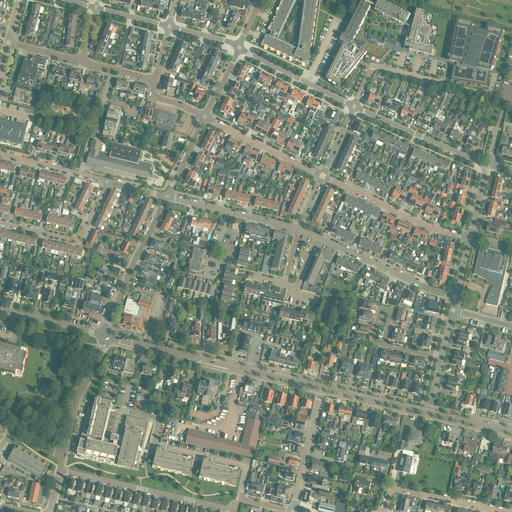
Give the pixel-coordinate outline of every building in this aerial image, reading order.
[(154,0),(154,2),(152,9),(158,11),(160,1),(154,0)] [(164,12),(166,3),(166,2),(161,0),(160,1),(158,11),(160,11),(160,12),(163,13),(164,12)] [(229,0),(233,1),(231,6),(238,9),(239,8),(242,10),(245,5),(238,1),(237,2),(234,1),(234,0),(229,0)] [(264,47),(265,46),(268,47),(267,49),(270,50),(271,49),(274,50),(273,51),(277,53),(277,52),(280,53),(280,54),(283,56),(283,55),(286,56),(286,57),(289,59),(290,58),(293,59),(292,60),(295,62),(296,61),(299,62),(298,63),(302,65),(302,64),(306,65),(306,63),(308,64),(308,60),(310,56),(306,54),(307,52),(307,48),(310,48),(310,47),(309,47),(309,44),(310,44),(311,41),(310,40),(310,37),(311,37),(312,34),(310,34),(311,30),(312,31),(313,27),(311,27),(312,24),(313,24),(314,20),(312,20),(313,17),(314,17),(314,13),(313,13),(314,10),(315,10),(315,6),(314,6),(315,3),(316,3),(316,0),(304,0),(299,47),(302,47),(301,52),(274,39),(276,35),(278,36),(294,0),(282,0),(281,2),(282,3),(281,6),(280,5),(278,9),(279,9),(278,12),(277,12),(275,15),(277,15),(275,18),(274,18),(272,21),(274,22),(272,25),(271,24),(270,27),(271,28),(269,31),(271,32),(269,37),(266,35),(261,46),(264,47)] [(374,10),(404,25),(409,16),(379,0),(378,3),(372,0),(362,0),(361,0),(361,2),(362,3),(345,36),(342,35),(339,41),(342,42),(346,44),(347,41),(351,43),(354,37),(370,7),(374,9),(374,10)] [(193,2),(191,1),(190,4),(189,7),(187,18),(193,19),(194,12),(195,10),(192,9),(192,7),(191,7),(191,5),(192,5),(193,2)] [(200,14),(198,21),(204,22),(206,15),(205,15),(208,2),(203,1),(202,7),(202,9),(200,14)] [(34,6),(32,12),(40,14),(40,13),(42,14),(43,8),(41,8),(34,6)] [(181,17),(187,18),(189,7),(187,6),(186,10),(183,9),(181,17)] [(230,11),(228,16),(237,21),(240,15),(235,13),(236,10),(231,9),(230,11)] [(424,13),(416,11),(408,40),(406,39),(404,47),(406,48),(406,50),(408,51),(409,51),(415,53),(416,53),(422,54),(422,55),(423,55),(424,55),(430,56),(430,57),(431,57),(431,56),(433,49),(428,48),(429,45),(426,44),(430,30),(422,28),(424,21),(425,22),(426,18),(423,17),(424,13)] [(67,16),(70,16),(69,22),(77,23),(78,17),(73,16),(73,14),(68,13),(67,16)] [(229,17),(226,22),(235,26),(237,21),(228,16),(229,17)] [(212,22),(211,24),(216,26),(219,19),(217,18),(214,17),(212,22)] [(429,58),(450,63),(452,67),(453,67),(453,68),(452,76),(451,78),(451,80),(487,87),(489,74),(489,73),(490,72),(490,71),(495,73),(490,71),(490,70),(492,70),(494,66),(495,61),(493,60),(495,56),(496,56),(499,52),(499,47),(497,46),(499,42),(500,43),(503,38),(503,33),(502,32),(502,30),(486,26),(485,32),(471,29),(473,23),(457,19),(457,21),(455,21),(453,26),(453,31),(455,31),(454,35),(452,35),(450,40),(450,45),(452,45),(451,49),(449,49),(447,54),(447,59),(449,59),(449,61),(431,56),(431,57),(430,57),(430,58),(429,58)] [(226,22),(225,25),(227,26),(225,29),(232,32),(235,26),(226,22)] [(112,33),(115,28),(117,28),(118,26),(112,23),(111,26),(107,25),(105,30),(112,33)] [(36,38),(34,37),(36,32),(28,30),(27,34),(25,33),(24,37),(27,38),(28,36),(30,37),(29,40),(35,42),(36,38)] [(116,34),(112,33),(105,30),(103,36),(110,39),(113,40),(116,34)] [(103,36),(100,42),(108,45),(110,46),(111,46),(112,44),(109,42),(110,39),(103,36)] [(354,37),(351,43),(351,44),(365,51),(366,52),(366,53),(369,54),(368,56),(371,57),(372,56),(380,60),(390,48),(402,51),(403,50),(395,48),(396,43),(386,40),(385,45),(378,43),(379,39),(369,36),(368,41),(354,37)] [(69,50),(69,47),(74,48),(75,41),(67,40),(63,40),(62,49),(69,50)] [(332,81),(338,87),(359,61),(358,60),(360,58),(361,59),(366,53),(366,52),(365,51),(351,44),(351,43),(347,41),(346,44),(342,42),(339,48),(341,49),(326,79),(332,82),(332,81)] [(100,42),(98,48),(105,51),(105,50),(107,51),(110,46),(108,45),(100,42)] [(197,55),(201,47),(198,46),(195,53),(192,51),(193,50),(188,48),(186,48),(187,45),(180,42),(178,48),(185,51),(195,54),(197,55)] [(106,55),(104,54),(105,51),(98,48),(96,53),(103,56),(105,57),(106,55)] [(178,48),(176,53),(183,56),(185,51),(178,48)] [(216,51),(213,56),(220,60),(222,54),(216,51)] [(176,53),(174,59),(181,62),(184,63),(186,58),(183,56),(176,53)] [(213,56),(210,62),(217,65),(220,60),(213,56)] [(36,77),(39,66),(46,67),(47,61),(35,58),(33,57),(32,61),(31,60),(31,61),(25,60),(21,78),(19,78),(19,79),(18,78),(17,82),(18,83),(18,84),(19,84),(18,85),(23,86),(23,85),(31,87),(32,82),(35,82),(36,77)] [(174,59),(171,64),(178,67),(179,65),(182,66),(184,63),(181,62),(174,59)] [(135,62),(135,66),(139,66),(139,71),(141,72),(141,70),(146,71),(147,65),(140,64),(135,62)] [(210,62),(208,67),(215,70),(217,65),(210,62)] [(176,73),(178,67),(171,64),(169,70),(176,73)] [(55,76),(57,77),(60,67),(55,66),(52,77),(49,77),(47,83),(50,84),(51,78),(54,79),(55,76)] [(239,72),(247,76),(253,78),(252,76),(251,75),(251,74),(249,73),(250,70),(248,68),(248,69),(241,66),(239,72)] [(66,69),(60,67),(57,77),(64,78),(66,69)] [(208,67),(205,73),(212,76),(215,70),(208,67)] [(64,87),(64,89),(67,90),(68,84),(70,85),(71,80),(75,81),(77,72),(71,70),(69,80),(66,79),(64,87)] [(83,73),(77,72),(75,81),(81,83),(83,73)] [(182,79),(183,80),(187,81),(188,78),(191,73),(188,72),(186,77),(183,76),(182,79)] [(239,72),(236,77),(239,79),(243,80),(245,81),(246,78),(247,76),(239,72)] [(188,78),(187,81),(192,83),(195,84),(196,82),(191,79),(193,74),(191,73),(188,78)] [(205,73),(203,78),(210,81),(212,76),(205,73)] [(257,83),(263,86),(267,78),(261,75),(257,83)] [(88,86),(92,87),(94,77),(89,76),(86,86),(83,85),(82,92),(81,94),(84,94),(85,89),(87,89),(88,86)] [(203,78),(199,76),(198,79),(202,81),(200,84),(207,87),(207,86),(208,87),(210,84),(209,84),(210,81),(203,78)] [(98,97),(100,91),(97,90),(100,79),(94,77),(92,87),(95,88),(94,91),(97,91),(95,96),(98,97)] [(166,78),(164,84),(173,86),(174,80),(166,78)] [(272,81),(267,78),(263,86),(267,88),(265,93),(264,96),(263,98),(266,100),(267,98),(267,96),(268,94),(271,89),(273,86),(271,85),(271,86),(270,85),(272,81)] [(129,83),(123,82),(121,90),(121,93),(126,95),(129,95),(131,88),(128,87),(129,83)] [(234,82),(231,88),(239,91),(239,89),(240,85),(234,82)] [(192,83),(190,90),(193,91),(194,91),(197,92),(195,95),(196,96),(195,99),(196,99),(197,100),(198,101),(199,100),(200,101),(201,98),(202,98),(203,97),(204,97),(204,95),(204,94),(205,92),(198,89),(199,86),(196,85),(195,84),(192,83)] [(274,91),(272,94),(277,97),(282,86),(280,85),(280,84),(278,83),(277,83),(274,90),(274,91)] [(171,93),(173,86),(164,84),(163,91),(171,93)] [(134,88),(131,88),(129,95),(137,98),(140,86),(134,85),(134,88)] [(250,99),(251,96),(252,96),(254,92),(253,92),(256,86),(253,85),(251,90),(249,94),(247,97),(250,99)] [(140,86),(137,98),(138,98),(139,94),(144,96),(146,88),(140,86)] [(276,98),(284,102),(289,93),(286,92),(288,89),(282,86),(277,97),(276,98)] [(229,93),(239,98),(241,95),(242,93),(239,91),(231,88),(229,93)] [(444,91),(438,88),(436,93),(444,97),(446,91),(444,91)] [(16,90),(13,101),(22,103),(23,101),(28,103),(28,104),(37,107),(40,96),(32,94),(32,97),(22,94),(23,92),(16,90)] [(284,103),(283,106),(285,107),(286,103),(287,104),(289,101),(294,103),(294,102),(295,102),(299,94),(293,91),(292,93),(291,94),(289,93),(284,102),(284,103)] [(368,100),(374,103),(377,95),(371,92),(369,96),(370,97),(368,100)] [(382,97),(385,98),(383,104),(387,93),(385,92),(383,96),(377,94),(377,95),(374,103),(379,105),(382,99),(382,97)] [(387,110),(388,109),(390,110),(394,100),(392,99),(392,100),(388,99),(390,95),(387,93),(383,104),(385,105),(384,109),(387,110)] [(297,103),(297,101),(301,103),(304,97),(299,94),(295,102),(297,103)] [(394,100),(390,110),(392,111),(391,111),(391,112),(395,113),(395,112),(396,110),(399,111),(401,106),(405,98),(405,97),(405,96),(402,95),(400,101),(394,99),(394,100)] [(243,107),(244,105),(244,104),(239,102),(238,104),(226,99),(223,105),(230,108),(232,106),(236,108),(237,104),(243,107)] [(306,105),(311,108),(314,102),(309,99),(306,105)] [(316,112),(316,111),(320,105),(319,105),(320,104),(317,102),(317,103),(314,102),(311,108),(310,111),(315,114),(312,119),(314,120),(310,127),(312,128),(317,117),(319,113),(316,112)] [(412,104),(406,117),(412,120),(413,117),(416,119),(418,113),(420,108),(422,104),(419,103),(417,107),(416,110),(413,108),(414,105),(412,104)] [(222,112),(223,112),(227,114),(230,116),(233,109),(230,108),(223,105),(222,104),(221,108),(222,108),(220,111),(221,111),(221,112),(222,112)] [(406,117),(412,104),(410,108),(408,107),(407,110),(404,108),(401,115),(406,117)] [(121,108),(110,105),(109,107),(106,121),(103,133),(102,136),(113,139),(114,136),(117,124),(121,110),(121,108)] [(143,119),(151,121),(154,108),(146,106),(143,119)] [(265,113),(264,112),(267,107),(264,106),(262,110),(261,111),(256,120),(259,122),(257,124),(254,131),(260,134),(265,123),(259,121),(261,118),(262,119),(265,113)] [(254,118),(249,116),(249,115),(244,126),(249,128),(253,122),(252,122),(254,119),(256,120),(261,111),(258,110),(256,115),(254,118)] [(427,114),(423,124),(428,127),(429,124),(432,125),(438,111),(435,110),(431,120),(428,119),(430,116),(427,114)] [(438,111),(432,125),(435,126),(433,129),(439,132),(443,121),(445,118),(440,115),(441,112),(438,110),(438,111)] [(153,121),(156,122),(155,126),(171,130),(175,117),(170,115),(155,111),(153,121)] [(340,115),(334,112),(330,120),(336,123),(340,115)] [(238,123),(244,126),(249,115),(246,113),(244,116),(242,114),(241,116),(238,123)] [(417,122),(423,124),(427,114),(424,113),(423,117),(420,116),(417,122)] [(275,130),(278,126),(280,122),(283,115),(281,114),(280,115),(278,120),(277,120),(273,129),(275,130)] [(451,128),(454,120),(445,117),(445,118),(443,121),(439,132),(444,134),(447,128),(448,126),(451,128)] [(319,118),(317,121),(325,125),(324,126),(327,127),(325,131),(332,133),(334,128),(325,124),(327,122),(323,120),(319,118)] [(0,144),(22,149),(22,148),(22,146),(23,143),(24,141),(29,143),(31,134),(26,133),(26,130),(27,129),(27,127),(27,126),(0,119),(0,144)] [(450,136),(455,139),(460,128),(457,127),(457,128),(454,127),(457,121),(454,119),(454,120),(451,128),(453,129),(453,130),(450,136)] [(480,130),(481,127),(483,128),(484,125),(488,127),(489,125),(483,122),(483,124),(482,124),(483,123),(479,121),(479,122),(479,123),(477,125),(480,127),(479,130),(480,130)] [(364,125),(358,122),(353,132),(360,135),(364,125)] [(270,127),(271,126),(267,124),(267,125),(265,123),(260,134),(266,137),(269,130),(270,127)] [(321,132),(324,133),(323,136),(329,139),(332,133),(325,131),(319,127),(317,130),(321,132)] [(170,149),(173,136),(163,133),(164,129),(158,128),(157,132),(160,133),(160,135),(165,136),(162,147),(170,149)] [(288,139),(289,137),(291,132),(292,130),(289,128),(286,133),(282,131),(276,142),(282,145),(286,138),(288,139)] [(461,134),(461,131),(463,132),(464,130),(460,128),(455,139),(461,141),(464,135),(461,134)] [(280,133),(275,130),(270,139),(276,142),(282,131),(280,133)] [(469,136),(466,144),(471,146),(474,140),(475,137),(476,136),(475,133),(472,131),(469,130),(467,135),(469,136)] [(210,131),(207,137),(214,141),(215,138),(217,139),(219,136),(222,137),(224,135),(216,131),(215,133),(210,131)] [(372,136),(370,134),(367,141),(369,142),(370,141),(376,143),(380,135),(374,132),(372,136)] [(315,136),(316,136),(319,137),(322,138),(320,141),(327,144),(329,139),(323,136),(316,133),(315,136)] [(382,135),(380,135),(376,143),(376,144),(374,147),(374,148),(376,149),(376,148),(378,145),(381,147),(383,144),(386,137),(386,136),(382,134),(382,135)] [(38,151),(41,152),(45,139),(39,137),(39,139),(36,138),(34,145),(37,146),(36,149),(38,149),(38,151)] [(220,146),(221,144),(219,143),(216,142),(214,141),(207,137),(206,140),(205,139),(204,142),(205,142),(204,143),(213,147),(215,144),(219,145),(220,146)] [(351,137),(349,142),(355,145),(358,140),(351,137)] [(385,148),(384,152),(383,154),(385,154),(391,140),(386,137),(383,144),(386,145),(385,148)] [(227,145),(224,150),(227,151),(226,153),(230,155),(230,153),(236,141),(230,138),(227,145)] [(47,139),(45,139),(41,152),(45,153),(46,151),(47,151),(49,144),(50,141),(47,140),(47,139)] [(286,147),(292,150),(296,143),(294,142),(294,141),(291,139),(290,141),(290,140),(286,147)] [(101,152),(103,146),(100,145),(101,142),(93,140),(91,149),(91,153),(90,153),(89,153),(89,154),(87,163),(147,178),(148,178),(147,178),(149,169),(151,169),(153,164),(139,161),(141,152),(113,145),(111,154),(101,152)] [(387,155),(388,153),(390,149),(393,150),(397,142),(391,140),(385,154),(387,155)] [(477,140),(476,141),(474,140),(471,146),(477,149),(478,146),(481,148),(483,142),(477,140)] [(236,141),(230,153),(233,155),(236,150),(239,151),(242,144),(236,141)] [(296,143),(292,150),(298,153),(302,146),(301,146),(302,145),(300,144),(301,142),(297,141),(296,143)] [(320,141),(318,147),(324,150),(327,144),(320,141)] [(349,142),(346,148),(353,151),(355,145),(349,142)] [(403,145),(397,142),(393,150),(393,151),(397,153),(395,156),(398,157),(399,153),(403,145)] [(56,154),(58,154),(58,152),(60,145),(60,144),(55,143),(54,146),(52,154),(56,155),(56,154)] [(212,150),(213,147),(204,143),(202,146),(203,146),(201,149),(208,152),(210,153),(212,150)] [(66,144),(65,146),(65,147),(63,155),(67,156),(67,154),(69,155),(70,152),(72,152),(74,146),(66,144)] [(500,150),(503,150),(502,154),(508,156),(509,149),(510,146),(502,144),(500,150)] [(409,147),(403,145),(399,153),(405,156),(409,147)] [(322,155),(324,150),(318,147),(315,152),(322,155)] [(243,155),(246,157),(243,162),(244,162),(246,163),(252,151),(246,148),(243,155)] [(313,158),(319,161),(322,155),(315,152),(311,150),(306,148),(304,151),(303,153),(307,155),(308,152),(314,155),(313,158)] [(346,148),(344,153),(350,156),(353,151),(346,148)] [(415,149),(411,156),(415,158),(414,161),(416,162),(420,152),(418,151),(418,150),(415,149)] [(258,154),(252,151),(246,163),(249,165),(252,160),(255,161),(258,154)] [(414,165),(416,166),(418,163),(420,160),(423,162),(426,155),(420,152),(416,162),(414,165)] [(344,153),(341,159),(348,162),(350,156),(344,153)] [(197,157),(195,159),(196,160),(203,164),(204,165),(206,161),(207,158),(205,157),(199,154),(197,157)] [(425,166),(424,169),(426,170),(432,157),(426,155),(423,162),(426,163),(425,166)] [(260,163),(266,166),(269,160),(263,157),(260,163)] [(432,157),(426,170),(428,171),(430,168),(433,169),(434,167),(435,167),(437,160),(437,159),(435,158),(434,159),(432,157)] [(345,167),(347,164),(348,162),(341,159),(339,164),(345,167)] [(204,165),(203,164),(196,160),(195,160),(194,163),(193,166),(201,171),(203,167),(204,165)] [(269,160),(266,166),(272,170),(275,163),(276,162),(273,160),(272,161),(269,160)] [(443,163),(437,160),(435,167),(438,168),(437,171),(436,174),(438,175),(439,173),(440,169),(443,163)] [(240,173),(243,166),(237,163),(234,170),(240,173)] [(446,172),(449,165),(443,163),(440,169),(439,173),(446,175),(444,183),(447,184),(450,173),(447,172),(446,172)] [(278,170),(284,173),(287,167),(281,164),(278,170)] [(348,168),(345,167),(339,164),(336,169),(343,172),(344,170),(347,171),(348,168)] [(8,171),(7,174),(6,177),(9,178),(10,172),(14,173),(16,166),(9,165),(8,171)] [(293,170),(287,167),(284,173),(290,177),(293,170)] [(243,171),(241,174),(245,177),(246,176),(249,178),(253,171),(249,169),(247,174),(243,171)] [(460,169),(458,178),(469,181),(471,175),(467,174),(468,171),(460,169)] [(22,183),(25,184),(28,171),(21,170),(20,176),(26,178),(25,181),(22,180),(22,183)] [(28,184),(29,178),(33,179),(34,173),(28,171),(25,184),(28,184)] [(188,174),(186,177),(187,177),(194,181),(196,182),(197,179),(199,176),(190,171),(189,174),(188,174)] [(361,181),(364,175),(358,172),(355,178),(361,181)] [(378,173),(375,172),(373,176),(372,178),(369,177),(366,184),(372,186),(375,180),(376,177),(378,173)] [(46,181),(47,174),(41,173),(39,179),(46,181)] [(203,179),(205,180),(204,184),(207,185),(208,181),(209,179),(208,179),(209,178),(205,175),(201,173),(199,177),(203,179)] [(48,181),(52,182),(54,176),(47,174),(45,183),(44,187),(47,187),(48,184),(48,181)] [(369,177),(364,175),(361,181),(366,184),(369,177)] [(52,182),(59,184),(60,177),(54,176),(52,182)] [(210,194),(209,195),(212,196),(213,195),(215,188),(215,186),(210,184),(213,177),(209,176),(209,178),(208,179),(209,179),(208,181),(207,185),(205,190),(208,191),(207,194),(210,194)] [(67,179),(60,177),(59,184),(65,185),(67,179)] [(197,183),(194,181),(187,177),(187,178),(186,177),(185,180),(185,181),(184,184),(185,184),(184,185),(186,186),(187,185),(194,189),(197,183)] [(468,187),(469,187),(470,184),(469,184),(468,184),(469,181),(458,178),(457,178),(459,179),(459,181),(460,182),(461,182),(460,186),(468,187)] [(497,179),(495,185),(502,187),(504,180),(497,179)] [(303,180),(300,185),(307,188),(309,183),(303,180)] [(372,186),(377,189),(380,182),(375,180),(372,186)] [(383,191),(382,192),(385,194),(385,193),(387,193),(388,194),(390,189),(392,185),(394,186),(396,182),(394,181),(391,180),(389,183),(388,186),(386,185),(383,191)] [(398,185),(400,182),(400,181),(399,180),(397,180),(397,181),(396,182),(394,186),(397,187),(396,189),(392,196),(399,199),(402,192),(399,191),(400,189),(399,189),(401,187),(398,185)] [(73,182),(72,185),(78,188),(79,188),(90,193),(93,187),(87,184),(85,188),(80,185),(73,182)] [(377,189),(383,191),(386,185),(380,182),(377,189)] [(300,185),(298,191),(304,194),(307,188),(300,185)] [(501,193),(502,187),(495,185),(494,191),(501,193)] [(215,188),(213,195),(215,196),(215,197),(218,197),(218,196),(219,197),(220,190),(221,187),(215,186),(215,188)] [(402,192),(399,199),(404,202),(408,195),(408,193),(406,192),(407,189),(404,187),(402,192)] [(79,188),(78,188),(77,190),(80,192),(83,193),(81,196),(87,199),(90,193),(79,188)] [(331,197),(333,193),(334,192),(328,189),(325,194),(331,197)] [(109,197),(115,199),(118,193),(112,190),(109,197)] [(455,196),(465,199),(466,192),(459,190),(458,194),(456,194),(455,196)] [(298,191),(295,196),(302,199),(304,194),(298,191)] [(492,194),(492,197),(492,198),(496,199),(495,202),(500,203),(505,204),(505,201),(501,199),(500,199),(501,197),(505,198),(506,194),(503,194),(501,193),(494,191),(493,194),(492,194)] [(424,201),(422,200),(422,198),(420,197),(415,207),(421,210),(423,205),(425,206),(431,193),(428,192),(424,201)] [(425,206),(427,207),(425,212),(431,215),(435,208),(436,205),(431,203),(435,195),(431,193),(425,206)] [(325,194),(322,200),(329,203),(331,197),(325,194)] [(410,201),(409,204),(412,205),(411,206),(414,207),(415,207),(420,197),(417,195),(414,194),(414,195),(413,196),(412,197),(410,201)] [(84,205),(87,199),(81,196),(78,202),(84,205)] [(295,196),(293,202),(299,205),(302,199),(295,196)] [(344,202),(350,205),(353,199),(347,196),(344,202)] [(465,202),(464,201),(465,199),(455,196),(454,199),(457,200),(456,203),(463,205),(464,205),(465,205),(466,202),(465,202)] [(112,206),(115,199),(109,197),(106,203),(112,206)] [(147,199),(144,205),(150,208),(153,202),(147,199)] [(353,199),(350,205),(352,206),(351,209),(354,211),(355,208),(358,201),(353,199)] [(73,200),(72,203),(74,204),(74,205),(77,206),(75,209),(81,212),(84,205),(78,202),(75,201),(73,200)] [(322,200),(320,205),(327,208),(329,203),(322,200)] [(356,214),(355,216),(357,217),(358,217),(359,213),(360,210),(363,204),(358,201),(355,208),(358,209),(356,214)] [(299,205),(293,202),(290,207),(297,210),(299,205)] [(106,203),(103,209),(109,212),(112,213),(115,214),(116,211),(111,209),(112,206),(106,203)] [(491,203),(489,210),(497,211),(498,205),(491,203)] [(14,215),(21,217),(24,205),(21,204),(20,210),(16,209),(14,215)] [(363,219),(364,216),(366,213),(369,206),(363,204),(360,210),(363,212),(360,218),(363,220),(363,219)] [(462,210),(455,208),(455,209),(454,208),(455,206),(449,204),(448,207),(453,208),(451,214),(453,215),(461,217),(462,210)] [(21,217),(28,218),(30,209),(26,208),(27,206),(24,205),(21,217)] [(144,205),(142,211),(147,214),(150,208),(144,205)] [(320,205),(318,211),(324,214),(327,208),(320,205)] [(435,208),(431,215),(431,216),(433,217),(434,216),(437,218),(438,215),(440,212),(440,210),(441,209),(441,208),(439,207),(438,206),(436,205),(435,208)] [(374,209),(369,206),(366,213),(369,214),(367,217),(364,216),(363,219),(365,221),(364,223),(363,226),(366,227),(368,222),(370,218),(371,215),(374,209)] [(29,212),(28,218),(34,220),(37,208),(34,207),(33,210),(33,212),(29,212)] [(296,213),(297,210),(290,207),(288,213),(295,216),(296,213)] [(42,215),(38,214),(40,209),(37,208),(34,220),(41,221),(42,215)] [(51,212),(53,212),(52,214),(49,213),(48,216),(46,223),(53,224),(56,209),(52,208),(51,212)] [(103,209),(101,215),(107,218),(109,212),(103,209)] [(142,211),(140,214),(137,213),(128,209),(127,212),(133,215),(136,216),(139,217),(145,220),(147,214),(142,211)] [(380,212),(374,209),(371,215),(377,218),(380,212)] [(496,218),(495,221),(506,224),(507,221),(497,218),(499,212),(497,211),(489,210),(488,216),(496,218)] [(318,211),(315,216),(322,219),(324,220),(326,217),(325,216),(326,214),(324,214),(318,211)] [(56,212),(53,224),(60,226),(61,220),(57,219),(59,213),(58,213),(56,212)] [(169,212),(166,218),(173,221),(175,222),(176,223),(179,224),(180,222),(177,220),(174,218),(176,215),(169,212)] [(337,222),(339,217),(340,216),(336,214),(332,224),(334,225),(336,221),(337,222)] [(384,229),(386,225),(390,216),(384,214),(380,223),(383,224),(382,227),(384,229)] [(61,220),(60,226),(66,227),(69,216),(68,215),(66,215),(65,217),(62,217),(61,220)] [(98,221),(104,224),(107,218),(101,215),(98,221)] [(459,223),(461,217),(453,215),(452,222),(459,223)] [(74,223),(71,222),(72,219),(71,219),(72,216),(69,216),(66,227),(73,229),(74,223)] [(313,219),(312,222),(319,225),(320,222),(323,223),(324,221),(321,219),(322,219),(315,216),(314,219),(313,219)] [(386,225),(391,227),(389,231),(388,232),(391,234),(391,233),(391,234),(394,228),(392,227),(395,219),(390,216),(386,225)] [(139,217),(136,223),(142,226),(145,220),(139,217)] [(164,221),(165,221),(164,223),(170,227),(172,228),(175,222),(173,221),(166,218),(165,218),(164,221)] [(197,227),(196,230),(202,231),(203,228),(204,228),(205,221),(202,220),(203,220),(200,219),(200,220),(199,220),(197,227)] [(331,233),(336,235),(340,229),(341,226),(343,222),(342,222),(343,221),(340,220),(337,228),(334,226),(331,233)] [(104,224),(98,221),(95,227),(101,230),(104,224)] [(209,230),(208,232),(211,233),(213,227),(211,226),(212,223),(205,221),(204,228),(209,230)] [(398,233),(401,234),(406,224),(400,221),(397,228),(400,229),(398,233)] [(487,232),(499,234),(501,227),(506,228),(507,225),(495,222),(494,225),(489,224),(487,232)] [(136,223),(133,229),(139,232),(142,226),(136,223)] [(167,233),(170,227),(164,223),(161,229),(167,233)] [(404,235),(405,232),(408,233),(412,227),(406,224),(401,234),(404,235)] [(127,229),(132,232),(130,235),(136,238),(139,232),(133,229),(130,228),(124,225),(123,227),(124,228),(127,229)] [(241,235),(249,237),(250,237),(252,226),(249,225),(249,226),(247,226),(246,230),(243,229),(241,235)] [(256,227),(252,226),(250,237),(249,237),(249,240),(253,241),(255,240),(255,238),(256,239),(258,228),(255,228),(256,227)] [(345,231),(342,238),(347,240),(350,234),(352,231),(353,227),(351,226),(349,230),(348,233),(345,231)] [(256,239),(262,240),(264,229),(261,228),(261,229),(258,228),(256,239)] [(264,229),(262,240),(267,241),(266,243),(269,244),(270,242),(271,236),(269,236),(270,231),(267,231),(268,230),(264,229)] [(336,235),(342,238),(345,231),(340,229),(336,235)] [(411,242),(412,240),(412,239),(415,240),(414,241),(417,242),(422,232),(416,229),(413,236),(410,235),(408,240),(407,244),(409,245),(411,242)] [(2,238),(1,244),(3,244),(5,239),(9,240),(10,233),(4,232),(2,238)] [(288,243),(290,236),(275,232),(273,239),(278,240),(271,269),(271,270),(276,271),(277,270),(281,271),(287,245),(288,243)] [(424,248),(425,247),(427,243),(424,242),(428,235),(422,232),(417,242),(420,243),(421,242),(424,243),(422,247),(424,248)] [(163,237),(176,240),(180,241),(180,240),(176,239),(177,237),(164,233),(163,237)] [(356,236),(350,234),(347,240),(353,243),(356,236)] [(18,242),(22,243),(23,236),(17,235),(13,250),(16,251),(16,248),(18,242)] [(364,248),(369,250),(372,244),(374,241),(371,240),(372,236),(370,235),(368,239),(367,241),(364,248)] [(36,240),(30,238),(26,253),(28,254),(29,251),(31,245),(35,246),(36,240)] [(358,245),(364,248),(367,241),(361,239),(358,245)] [(164,243),(163,243),(157,241),(154,240),(153,244),(170,252),(172,248),(168,247),(169,245),(164,243)] [(44,254),(47,255),(50,243),(44,241),(42,248),(46,249),(44,254)] [(117,244),(130,250),(132,247),(131,247),(132,245),(125,242),(122,241),(121,242),(118,241),(117,244)] [(86,246),(92,249),(92,250),(93,250),(94,244),(88,242),(86,246)] [(50,243),(47,255),(50,256),(52,250),(55,251),(57,245),(50,243)] [(94,244),(93,250),(101,254),(104,248),(97,244),(97,245),(94,243),(94,244)] [(441,249),(445,250),(452,251),(454,245),(447,243),(447,244),(446,244),(445,246),(441,245),(441,249)] [(129,253),(130,250),(117,244),(116,245),(117,245),(116,249),(112,247),(111,251),(119,255),(120,254),(119,254),(120,252),(127,255),(128,253),(129,253)] [(170,252),(153,244),(151,248),(154,249),(153,250),(159,253),(168,257),(170,252)] [(369,250),(375,253),(378,246),(372,244),(369,250)] [(383,249),(378,246),(375,253),(380,255),(383,249)] [(83,251),(76,249),(73,261),(73,263),(76,264),(76,262),(77,256),(82,257),(83,251)] [(188,270),(195,272),(200,274),(205,252),(210,253),(210,252),(205,250),(205,252),(193,249),(188,270)] [(241,249),(240,255),(249,257),(250,251),(241,249)] [(316,282),(321,284),(322,282),(318,279),(322,270),(327,272),(328,270),(323,267),(326,260),(331,262),(334,256),(320,249),(316,256),(315,258),(304,285),(307,286),(308,284),(314,287),(316,282)] [(445,250),(444,250),(444,253),(442,253),(441,256),(444,256),(451,258),(452,251),(445,250)] [(487,280),(491,282),(490,283),(492,284),(492,286),(493,287),(488,296),(486,304),(497,307),(503,285),(509,260),(502,258),(502,257),(487,254),(488,252),(480,250),(480,253),(475,274),(484,279),(484,280),(487,281),(487,280)] [(395,253),(392,252),(389,260),(394,262),(397,256),(398,254),(399,252),(396,251),(395,253)] [(163,264),(160,262),(161,260),(157,258),(151,255),(148,254),(146,258),(163,266),(163,264)] [(402,259),(400,265),(405,267),(410,255),(408,254),(407,257),(404,255),(402,259)] [(410,255),(405,267),(411,270),(414,261),(412,260),(413,257),(412,256),(410,255)] [(125,261),(115,256),(112,262),(119,265),(123,266),(125,261)] [(450,264),(451,258),(444,256),(442,263),(450,264)] [(414,261),(411,270),(416,272),(421,261),(422,258),(420,257),(419,259),(418,261),(415,260),(414,261)] [(162,266),(163,266),(146,258),(144,262),(147,263),(147,264),(153,267),(157,269),(158,266),(160,268),(162,266)] [(336,264),(341,267),(344,260),(339,258),(336,264)] [(242,269),(246,270),(248,262),(238,260),(237,265),(243,267),(242,269)] [(341,267),(346,269),(349,263),(344,260),(341,267)] [(424,262),(421,261),(416,272),(418,273),(418,274),(421,276),(424,269),(421,267),(422,265),(424,262)] [(346,269),(352,272),(355,265),(349,263),(346,269)] [(230,266),(227,265),(225,272),(234,274),(236,269),(230,268),(230,266)] [(360,268),(355,265),(352,272),(357,274),(360,268)] [(118,276),(121,270),(112,266),(109,271),(112,272),(111,272),(118,276)] [(156,276),(157,275),(150,272),(144,269),(144,270),(141,268),(140,272),(155,279),(157,276),(156,276)] [(434,273),(447,276),(448,269),(441,268),(440,268),(439,271),(436,270),(435,273),(434,273)] [(99,269),(98,272),(104,275),(107,276),(105,280),(104,279),(101,277),(99,280),(102,281),(102,282),(106,283),(107,282),(114,285),(116,280),(105,274),(106,272),(99,269)] [(364,285),(367,286),(373,274),(367,271),(364,278),(367,279),(366,282),(364,285)] [(62,275),(48,272),(46,279),(60,282),(62,275)] [(155,279),(140,272),(138,276),(140,277),(140,278),(146,281),(154,285),(156,280),(155,280),(155,279)] [(223,272),(222,274),(223,274),(225,275),(224,278),(233,280),(234,274),(225,272),(223,272)] [(447,276),(434,273),(433,276),(438,277),(437,280),(438,280),(445,282),(447,276)] [(351,274),(349,278),(347,283),(349,284),(351,279),(354,281),(356,277),(353,276),(353,275),(351,274)] [(371,284),(373,281),(375,283),(378,276),(373,274),(367,286),(369,287),(371,284)] [(378,284),(377,287),(375,290),(378,292),(383,279),(378,276),(375,283),(378,284)] [(15,293),(17,285),(14,284),(15,280),(10,279),(7,293),(10,294),(10,292),(15,293)] [(77,280),(74,289),(83,291),(85,281),(77,279),(77,280)] [(178,284),(177,287),(184,289),(187,280),(181,279),(180,285),(178,284)] [(383,279),(379,288),(385,291),(386,288),(389,281),(383,279)] [(26,281),(23,293),(24,293),(24,297),(30,298),(31,291),(32,287),(32,285),(29,285),(30,282),(26,281)] [(103,291),(110,295),(112,289),(100,284),(97,289),(92,288),(92,290),(99,292),(101,293),(102,293),(103,291)] [(31,291),(30,298),(35,299),(36,296),(37,296),(38,290),(35,289),(36,286),(32,285),(32,287),(31,291)] [(397,285),(395,291),(394,293),(397,294),(397,293),(401,294),(403,288),(404,287),(400,285),(399,286),(397,285)] [(212,293),(214,287),(208,286),(206,295),(213,297),(214,293),(212,293)] [(62,303),(61,306),(67,307),(69,300),(68,300),(69,295),(70,295),(71,291),(70,291),(71,288),(69,287),(68,294),(66,293),(66,295),(62,295),(61,302),(61,303),(62,303)] [(45,288),(44,293),(47,293),(46,298),(45,302),(51,303),(52,299),(53,300),(54,296),(53,296),(53,295),(54,295),(55,291),(45,288)] [(93,311),(99,312),(102,297),(100,296),(101,293),(99,292),(92,290),(90,290),(89,291),(88,291),(86,300),(89,301),(88,308),(89,308),(88,310),(88,312),(93,314),(93,311)] [(414,294),(408,292),(408,293),(405,291),(401,300),(404,301),(405,300),(412,304),(415,298),(413,297),(414,294)] [(391,294),(385,292),(382,304),(388,306),(391,294)] [(133,300),(127,298),(121,323),(122,324),(131,327),(131,324),(139,326),(141,318),(144,318),(144,316),(147,317),(149,310),(150,310),(152,303),(151,302),(153,298),(141,295),(140,300),(133,298),(133,300)] [(222,295),(220,302),(224,303),(224,301),(230,302),(232,297),(222,295)] [(69,300),(67,307),(73,309),(73,305),(75,305),(76,299),(73,298),(69,298),(68,300),(69,300)] [(416,298),(413,312),(419,314),(423,315),(424,311),(438,314),(438,310),(439,308),(440,304),(416,299),(417,298),(416,298)] [(86,309),(88,310),(89,308),(88,308),(89,301),(86,300),(86,303),(82,302),(80,310),(85,312),(86,309)] [(360,307),(359,310),(359,311),(361,311),(369,313),(370,309),(371,310),(371,307),(372,307),(373,304),(362,302),(361,307),(360,307)] [(511,308),(504,307),(502,312),(506,313),(506,310),(511,311),(511,315),(511,308)] [(397,313),(397,315),(406,318),(406,317),(407,314),(410,315),(412,310),(405,308),(404,311),(399,310),(398,313),(397,313)] [(361,311),(360,317),(359,317),(359,320),(369,322),(369,319),(370,320),(371,317),(372,317),(373,313),(369,313),(361,311)] [(408,327),(410,318),(406,317),(406,318),(397,315),(396,318),(397,318),(396,321),(401,323),(401,325),(408,327)] [(245,317),(241,316),(239,326),(243,326),(243,327),(248,329),(251,319),(245,318),(245,317)] [(176,319),(172,318),(168,331),(171,332),(172,333),(175,334),(176,333),(179,333),(180,329),(178,328),(179,324),(175,323),(176,319)] [(206,339),(215,340),(215,327),(206,327),(206,320),(203,320),(203,333),(207,333),(206,339)] [(199,336),(199,324),(191,324),(191,322),(188,322),(188,329),(191,329),(191,336),(199,336)] [(271,331),(272,325),(263,322),(261,332),(267,333),(267,330),(271,331)] [(364,333),(368,334),(369,330),(368,330),(369,327),(368,327),(368,324),(358,322),(357,325),(359,325),(358,331),(364,333)] [(423,327),(423,330),(433,333),(435,327),(425,324),(424,324),(422,323),(421,326),(423,327)] [(218,326),(218,329),(218,336),(222,336),(222,343),(230,343),(230,331),(222,331),(222,329),(222,326),(218,326)] [(393,331),(392,334),(405,337),(403,336),(404,333),(406,334),(407,328),(400,327),(400,330),(395,328),(394,332),(393,331)] [(354,340),(364,342),(365,339),(364,339),(365,336),(364,336),(364,333),(358,331),(354,330),(354,334),(355,334),(354,340)] [(468,330),(468,333),(461,332),(461,333),(460,332),(460,335),(461,335),(460,338),(468,340),(469,341),(470,334),(473,335),(474,332),(468,330)] [(250,337),(241,334),(239,343),(248,345),(250,337)] [(396,344),(403,346),(405,337),(392,334),(392,337),(393,337),(392,340),(397,341),(396,344)] [(489,349),(490,346),(491,346),(493,338),(490,337),(490,336),(488,335),(487,336),(486,336),(486,339),(483,338),(480,347),(483,347),(489,349)] [(493,337),(493,338),(491,346),(496,347),(496,350),(503,352),(505,344),(500,343),(499,342),(500,339),(499,338),(497,337),(497,338),(493,337)] [(460,338),(459,338),(458,342),(458,341),(457,344),(458,344),(457,345),(464,346),(464,349),(469,351),(470,348),(466,347),(468,340),(460,338)] [(421,344),(422,344),(421,348),(429,350),(431,344),(421,342),(421,344)] [(5,375),(6,374),(21,377),(27,351),(0,343),(0,372),(0,373),(1,374),(1,375),(3,375),(4,375),(5,375)] [(239,343),(237,351),(238,351),(238,352),(242,353),(242,352),(247,353),(248,345),(239,343)] [(327,361),(326,366),(332,367),(333,364),(334,365),(336,363),(338,356),(339,357),(341,350),(336,349),(334,356),(328,355),(326,361),(327,361)] [(464,360),(465,356),(467,357),(468,356),(469,351),(464,349),(463,352),(457,351),(457,352),(456,352),(455,354),(456,354),(455,357),(463,359),(463,360),(464,360)] [(268,358),(270,358),(269,362),(274,363),(277,352),(272,350),(270,355),(269,354),(268,355),(267,357),(268,358)] [(274,363),(278,364),(282,350),(281,350),(281,352),(277,352),(274,363)] [(296,368),(300,354),(295,353),(292,367),(296,368)] [(114,367),(124,369),(126,359),(116,356),(114,367)] [(342,373),(345,374),(347,362),(344,361),(345,358),(339,357),(339,358),(337,365),(340,365),(338,372),(339,372),(339,373),(342,374),(342,373)] [(455,357),(454,361),(453,361),(452,363),(453,363),(453,364),(459,366),(458,368),(464,370),(464,367),(465,367),(462,366),(463,360),(463,359),(455,357)] [(409,366),(415,367),(415,365),(423,367),(423,365),(424,365),(425,362),(424,362),(424,360),(414,358),(414,360),(411,359),(409,366)] [(133,360),(132,359),(131,359),(130,360),(126,359),(124,369),(123,372),(133,374),(135,365),(132,364),(133,360)] [(347,362),(345,374),(347,374),(347,375),(350,376),(350,375),(351,375),(353,364),(354,360),(348,359),(347,362)] [(309,361),(308,360),(307,365),(308,365),(307,370),(314,371),(316,371),(317,364),(315,364),(313,363),(313,361),(311,361),(309,361)] [(360,363),(359,366),(356,376),(357,376),(357,377),(360,378),(360,377),(362,378),(365,367),(365,365),(360,363)] [(153,366),(146,364),(145,365),(143,365),(143,366),(139,366),(138,371),(137,371),(136,373),(141,374),(142,374),(151,376),(153,370),(156,371),(157,367),(153,366)] [(369,365),(368,368),(365,367),(362,378),(365,378),(365,379),(368,380),(368,379),(369,379),(371,369),(371,366),(369,365)] [(496,367),(494,374),(506,376),(507,370),(496,367)] [(164,381),(162,387),(165,388),(167,383),(169,384),(170,381),(173,382),(174,379),(178,380),(179,375),(178,375),(179,371),(176,371),(176,370),(175,369),(174,369),(173,369),(172,370),(171,373),(169,373),(168,376),(168,377),(167,380),(167,381),(164,381)] [(381,374),(380,374),(380,372),(378,372),(377,373),(375,380),(384,382),(385,380),(384,380),(385,376),(381,375),(381,374)] [(505,382),(506,376),(494,374),(493,379),(505,382)] [(466,377),(463,377),(457,375),(457,378),(451,377),(451,378),(450,377),(449,380),(450,380),(449,383),(449,384),(457,385),(457,386),(458,386),(458,385),(459,382),(460,383),(461,379),(466,380),(466,377)] [(388,376),(386,384),(389,385),(389,387),(392,387),(392,388),(394,388),(395,388),(396,388),(396,385),(397,385),(398,380),(391,378),(391,377),(388,376)] [(503,388),(505,382),(493,379),(491,385),(503,388)] [(402,386),(401,390),(402,390),(402,391),(404,391),(404,390),(407,391),(409,383),(410,384),(411,381),(406,380),(406,382),(402,382),(401,385),(402,386)] [(197,383),(196,387),(197,388),(200,389),(198,394),(203,395),(201,404),(208,406),(209,398),(210,398),(211,395),(216,396),(218,386),(213,385),(213,384),(206,382),(206,384),(201,383),(198,382),(197,383)] [(449,384),(449,383),(448,383),(448,387),(447,386),(446,389),(447,389),(447,390),(453,391),(452,394),(461,396),(462,393),(456,392),(457,385),(457,386),(457,385),(449,384)] [(420,385),(413,384),(411,393),(418,394),(420,385)] [(189,398),(192,387),(184,385),(182,393),(178,392),(176,399),(180,400),(181,397),(189,398)] [(239,393),(238,395),(239,396),(240,396),(243,396),(243,397),(244,394),(247,395),(249,386),(246,385),(245,386),(242,386),(242,389),(240,388),(239,393)] [(502,394),(503,388),(491,385),(490,391),(502,394)] [(250,398),(254,399),(255,392),(255,389),(252,388),(252,387),(249,386),(247,395),(251,395),(250,398)] [(271,399),(272,399),(273,396),(272,396),(273,392),(272,392),(269,391),(267,391),(266,395),(265,395),(265,398),(264,402),(270,404),(271,399)] [(277,404),(283,405),(284,402),(285,399),(286,395),(284,395),(284,394),(281,394),(279,394),(278,398),(278,397),(277,401),(278,401),(277,404)] [(466,405),(474,407),(476,398),(475,398),(476,395),(473,394),(472,397),(468,396),(467,402),(465,401),(464,404),(466,405)] [(290,400),(290,403),(290,404),(289,407),(296,409),(298,402),(297,402),(298,398),(296,398),(297,397),(294,396),(293,397),(292,397),(291,401),(290,400)] [(489,412),(492,398),(489,397),(488,400),(484,399),(482,406),(481,408),(482,409),(482,410),(483,410),(485,411),(486,411),(487,411),(489,411),(489,412)] [(497,410),(499,403),(496,403),(495,399),(492,398),(489,412),(491,412),(492,412),(493,413),(495,413),(496,413),(497,412),(498,412),(497,410)] [(78,449),(77,455),(80,456),(79,457),(138,471),(139,464),(143,449),(149,422),(127,417),(121,442),(118,441),(119,436),(118,436),(118,438),(112,436),(118,414),(111,412),(113,408),(113,406),(112,405),(112,403),(107,402),(95,399),(94,403),(93,408),(88,407),(86,418),(87,418),(83,432),(82,435),(84,435),(83,439),(82,439),(79,449),(78,449)] [(245,401),(245,403),(251,405),(250,408),(258,410),(260,400),(256,399),(255,403),(245,401)] [(295,429),(303,431),(306,420),(304,420),(305,414),(306,409),(310,409),(311,403),(307,401),(307,400),(303,399),(301,407),(302,408),(301,413),(299,412),(295,429)] [(333,418),(334,416),(334,414),(332,414),(334,406),(328,405),(326,413),(328,413),(327,420),(333,422),(333,418)] [(340,407),(338,415),(341,415),(341,418),(342,418),(341,420),(339,424),(342,425),(344,418),(346,408),(340,407)] [(346,408),(344,418),(346,418),(346,417),(351,418),(352,410),(346,408)] [(354,417),(352,425),(356,426),(357,421),(364,422),(362,432),(365,433),(367,421),(368,420),(365,420),(366,413),(362,412),(361,411),(359,410),(358,411),(357,411),(356,418),(354,417)] [(373,413),(372,418),(371,422),(367,421),(365,433),(365,432),(371,434),(372,429),(377,430),(378,424),(380,416),(379,416),(380,414),(373,413)] [(281,426),(282,421),(270,418),(268,423),(269,423),(281,426)] [(385,418),(383,425),(384,425),(384,427),(385,427),(384,430),(388,431),(389,426),(390,426),(391,419),(385,418)] [(390,434),(392,427),(396,428),(398,421),(391,419),(390,426),(389,426),(388,431),(388,434),(390,434)] [(281,426),(269,423),(268,428),(271,429),(281,431),(282,426),(281,426)] [(328,437),(329,437),(332,423),(330,423),(329,427),(329,428),(325,427),(324,430),(323,430),(321,435),(328,437)] [(296,432),(287,430),(286,434),(295,436),(294,439),(293,442),(295,442),(297,443),(298,440),(302,441),(303,434),(296,433),(296,432)] [(413,446),(412,446),(412,444),(419,446),(420,442),(423,442),(424,435),(422,434),(422,433),(415,432),(415,431),(411,430),(408,442),(405,442),(403,450),(411,452),(413,446)] [(455,436),(444,433),(443,439),(446,439),(445,442),(453,444),(455,436)] [(325,443),(326,439),(319,437),(317,445),(324,446),(324,445),(325,446),(326,443),(325,443)] [(477,447),(476,447),(477,441),(465,439),(464,446),(462,445),(461,449),(462,449),(465,450),(465,452),(469,453),(468,455),(472,456),(473,454),(475,454),(476,454),(477,447)] [(285,440),(284,445),(285,445),(289,446),(288,452),(292,453),(299,454),(299,453),(300,453),(300,451),(300,450),(300,447),(294,445),(295,442),(293,442),(286,440),(285,440)] [(22,452),(23,449),(10,442),(19,447),(18,449),(15,447),(8,459),(12,461),(15,463),(19,465),(22,467),(22,466),(25,468),(25,469),(28,471),(28,470),(32,472),(32,473),(35,474),(38,476),(39,477),(38,478),(36,477),(35,480),(39,482),(38,483),(41,483),(43,481),(44,478),(42,477),(49,464),(45,462),(44,464),(41,463),(42,460),(38,458),(37,460),(35,459),(36,457),(32,454),(31,457),(28,455),(30,453),(25,451),(24,453),(22,452)] [(497,460),(497,461),(499,462),(500,459),(499,459),(502,447),(495,445),(493,453),(491,452),(489,458),(493,459),(494,460),(495,459),(497,460)] [(508,449),(502,447),(499,459),(500,459),(503,460),(504,457),(506,458),(506,456),(507,456),(508,449)] [(193,459),(188,457),(187,457),(193,459),(192,462),(189,461),(185,461),(185,460),(184,460),(182,459),(182,460),(178,459),(178,458),(177,458),(175,457),(175,458),(171,457),(171,456),(170,456),(168,456),(160,454),(160,452),(187,459),(167,454),(167,451),(157,448),(153,467),(157,468),(158,466),(160,467),(160,469),(159,469),(189,476),(193,459)] [(336,458),(346,461),(347,456),(345,455),(346,450),(338,448),(336,458)] [(280,452),(279,457),(283,458),(283,459),(284,460),(289,461),(288,465),(296,466),(297,460),(290,458),(291,455),(291,454),(280,452)] [(358,456),(358,457),(361,457),(360,460),(359,464),(366,466),(368,459),(364,458),(364,455),(359,454),(358,456)] [(401,463),(399,472),(409,474),(413,458),(402,455),(400,463),(401,463)] [(199,478),(204,479),(204,477),(207,478),(206,480),(236,487),(240,469),(234,468),(240,470),(239,472),(236,472),(232,471),(231,470),(229,470),(229,471),(225,470),(225,469),(224,469),(221,468),(221,469),(217,468),(218,467),(217,467),(216,467),(214,467),(206,465),(206,463),(213,465),(234,470),(234,469),(213,465),(214,462),(212,461),(210,460),(210,461),(204,459),(199,478)] [(366,466),(373,467),(374,460),(368,459),(366,466)] [(373,467),(379,468),(381,461),(374,460),(373,467)] [(379,468),(386,470),(387,463),(381,461),(379,468)] [(328,470),(327,469),(328,468),(323,467),(324,464),(313,462),(312,470),(320,472),(320,475),(329,477),(330,474),(327,474),(328,470)] [(258,485),(256,492),(262,493),(265,484),(268,485),(270,478),(269,478),(272,468),(273,465),(267,464),(266,467),(267,467),(269,468),(268,473),(267,472),(266,477),(265,477),(263,476),(262,480),(261,484),(261,485),(258,485)] [(5,465),(4,465),(0,473),(1,474),(15,477),(16,472),(5,465)] [(294,474),(290,473),(291,470),(280,467),(279,471),(278,473),(284,475),(285,473),(286,473),(285,475),(285,478),(292,480),(293,478),(294,478),(295,475),(294,475),(294,474)] [(461,468),(456,467),(453,479),(456,479),(457,474),(460,474),(461,468)] [(310,480),(309,483),(312,484),(317,485),(320,486),(321,486),(322,483),(323,483),(323,482),(322,482),(323,479),(331,481),(332,478),(320,475),(320,476),(315,474),(315,477),(310,476),(310,477),(309,477),(309,479),(310,480)] [(358,493),(358,491),(362,492),(362,494),(368,495),(370,483),(358,481),(359,478),(357,477),(353,492),(358,493)] [(456,484),(455,489),(459,490),(459,492),(463,493),(464,490),(464,489),(465,489),(466,489),(468,481),(458,479),(457,478),(457,480),(457,481),(456,481),(455,484),(456,484)] [(252,482),(250,490),(256,492),(258,485),(259,480),(255,479),(254,483),(252,482)] [(77,492),(80,483),(70,480),(68,490),(77,492)] [(482,483),(475,482),(473,489),(472,489),(471,489),(470,489),(470,491),(470,492),(471,493),(472,493),(480,495),(482,483)] [(41,485),(32,483),(28,501),(36,503),(36,504),(40,505),(42,499),(43,499),(45,487),(41,486),(41,485)] [(80,483),(77,492),(82,493),(81,497),(86,498),(87,494),(89,485),(80,483)] [(98,487),(89,485),(87,494),(91,495),(90,499),(95,500),(96,496),(98,487)] [(291,488),(283,486),(279,485),(278,491),(290,493),(291,490),(290,489),(291,488)] [(498,487),(490,485),(490,488),(487,488),(486,495),(488,496),(488,497),(496,498),(498,487)] [(7,496),(13,498),(16,488),(13,487),(13,489),(11,489),(11,490),(9,489),(7,496)] [(108,489),(98,487),(96,496),(101,497),(100,501),(105,502),(106,499),(105,498),(108,489)] [(117,491),(108,489),(105,498),(106,499),(110,500),(109,503),(114,504),(115,501),(117,491)] [(305,497),(321,501),(322,497),(327,498),(328,492),(322,490),(320,490),(319,495),(314,494),(307,492),(306,494),(305,497)] [(124,503),(126,493),(117,491),(115,501),(124,503)] [(278,491),(277,493),(276,497),(288,499),(288,498),(289,498),(290,493),(278,491)] [(126,493),(124,503),(129,504),(128,508),(133,509),(136,496),(126,493)] [(138,506),(137,510),(142,511),(143,507),(145,498),(136,496),(134,505),(138,506)] [(305,497),(304,500),(305,500),(304,502),(312,504),(313,501),(320,503),(318,511),(323,511),(334,511),(335,506),(334,506),(320,503),(321,501),(305,497)] [(145,498),(143,507),(147,508),(147,511),(146,511),(151,511),(154,500),(145,498)] [(402,499),(401,506),(410,508),(412,508),(412,507),(413,502),(402,499)] [(154,500),(152,509),(157,510),(156,511),(161,511),(164,502),(154,500)] [(164,502),(162,511),(163,511),(171,511),(173,504),(164,502)]
